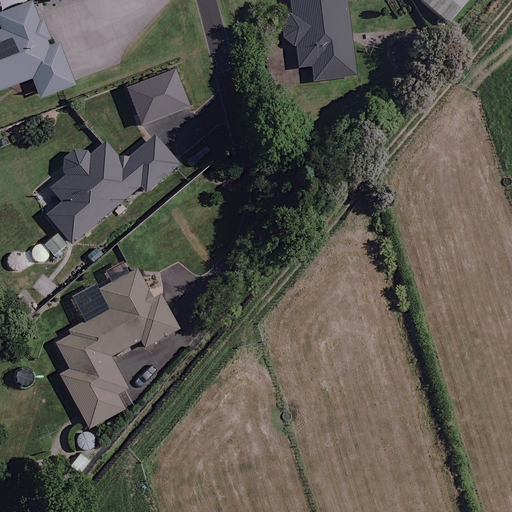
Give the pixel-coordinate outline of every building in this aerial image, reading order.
[(289,0),(291,15),(281,27),(283,40),(295,48),(298,70),(311,68),(313,83),(357,78),(347,0),(289,0)] [(424,0),(422,3),(449,25),(469,0),(424,0)] [(0,89),(30,78),(38,97),(72,84),(57,44),(47,47),(29,2),(0,13),(0,29),(0,30),(0,89)] [(175,72),(127,91),(141,128),(189,110),(175,72)] [(46,218),(71,247),(140,188),(146,195),(179,167),(154,138),(123,165),(106,145),(90,158),(87,154),(74,153),(65,161),(64,174),(66,177),(50,191),(62,204),(46,218)] [(71,336),(56,345),(71,372),(60,377),(89,431),(124,411),(117,398),(127,392),(109,359),(139,342),(144,351),(180,332),(160,296),(151,301),(136,273),(100,292),(111,311),(70,334),(71,336)]
